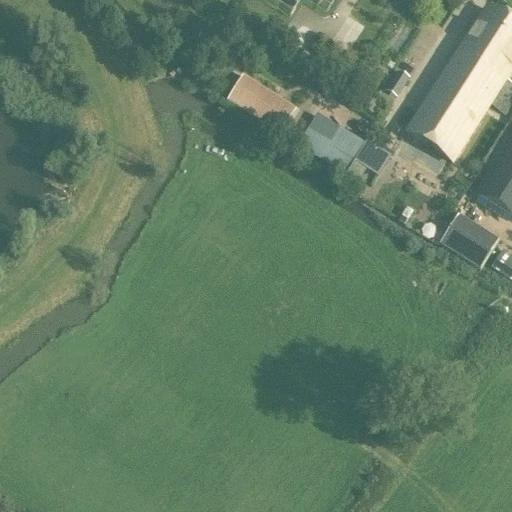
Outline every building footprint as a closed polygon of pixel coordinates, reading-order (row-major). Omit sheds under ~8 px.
[(404,136),(450,166),(495,95),(511,105),(511,104),(511,87),(503,82),(511,68),(511,27),(485,10),(404,136)] [(396,73),(388,85),(400,92),(407,81),(396,73)] [(278,138),(295,111),(242,78),(226,105),(278,138)] [(511,139),(474,198),(511,222),(511,139)] [(352,163),(364,171),(376,178),(388,159),(364,144),(363,146),(352,163)] [(438,249),(479,274),(497,245),(456,220),(438,249)] [(511,286),(511,262),(501,255),(490,271),(511,286)]
